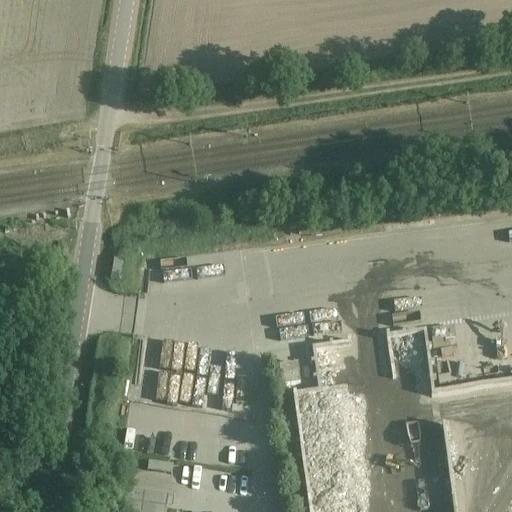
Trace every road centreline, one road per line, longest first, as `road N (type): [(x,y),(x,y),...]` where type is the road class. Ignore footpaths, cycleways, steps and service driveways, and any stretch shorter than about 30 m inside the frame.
road 1 (unclassified): [(45,511),(127,0)]
road 2 (track): [(511,68),(153,119),(108,114)]
